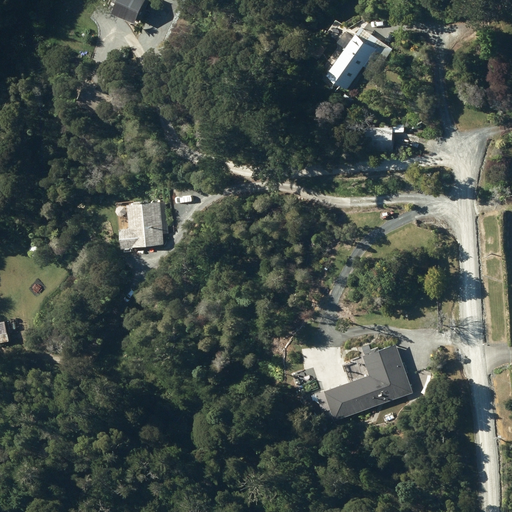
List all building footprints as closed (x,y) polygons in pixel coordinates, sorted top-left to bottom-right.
[(121,0),(118,7),(139,17),(145,6),(147,7),(150,0),(121,0)] [(365,28),(332,76),(352,90),(368,67),(377,74),(395,49),(365,28)] [(116,98),(98,88),(100,85),(94,82),(91,86),(90,85),(82,101),(108,114),(116,98)] [(348,95),(344,102),(351,106),(355,100),(348,95)] [(396,131),(374,131),(375,152),(397,152),(396,131)] [(134,203),(136,228),(127,229),(129,248),(138,247),(138,245),(168,243),(164,200),(134,203)] [(12,332),(0,334),(0,342),(13,340),(12,332)] [(399,345),(368,356),(375,374),(333,390),(332,388),(319,393),(326,412),(339,407),(343,419),(417,391),(399,345)] [(395,426),(385,427),(386,439),(396,438),(395,426)]
